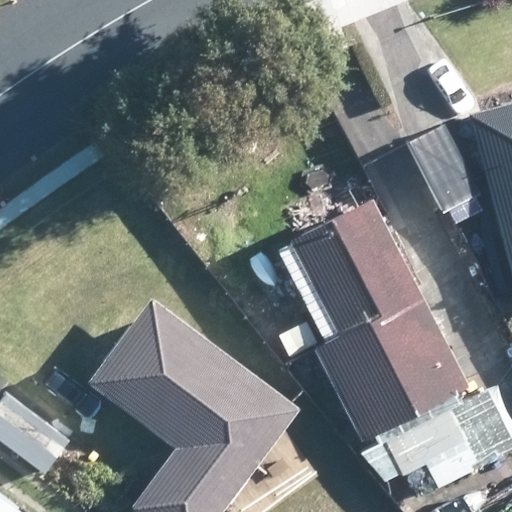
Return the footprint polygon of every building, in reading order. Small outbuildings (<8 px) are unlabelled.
[(511,90),(464,104),(511,275),(511,90)] [(407,137),(442,207),(478,188),(444,118),(407,137)] [(359,448),(383,475),(400,467),(401,468),(405,467),(417,489),(444,475),(433,452),(474,431),(455,395),(459,392),(454,383),(467,378),(368,186),(288,228),(274,236),(323,332),(313,338),(361,432),(373,426),(376,435),(366,441),(357,445),(359,448)] [(243,255),(232,239),(212,252),(223,268),(243,255)] [(127,500),(137,508),(143,511),(213,511),(299,398),(149,286),(84,371),(174,439),(139,484),(127,500)] [(64,440),(70,431),(8,381),(0,391),(0,434),(41,467),(64,440)] [(0,511),(9,511),(14,505),(17,501),(19,498),(0,484),(0,511)]
